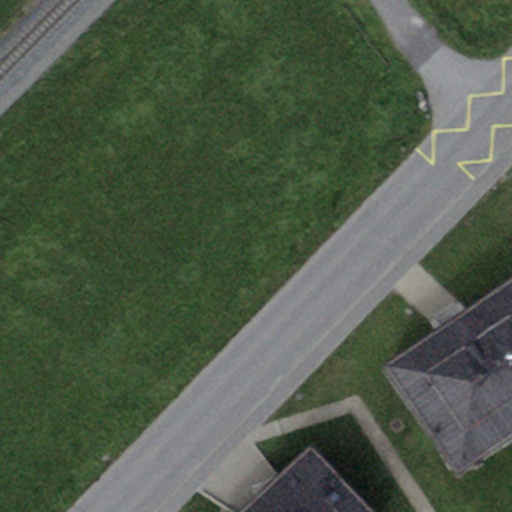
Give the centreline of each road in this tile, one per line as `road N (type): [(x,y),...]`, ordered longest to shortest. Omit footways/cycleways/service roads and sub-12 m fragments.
road 1 (tertiary): [(115,511),(511,96)]
road 2 (track): [(389,0),(488,120)]
